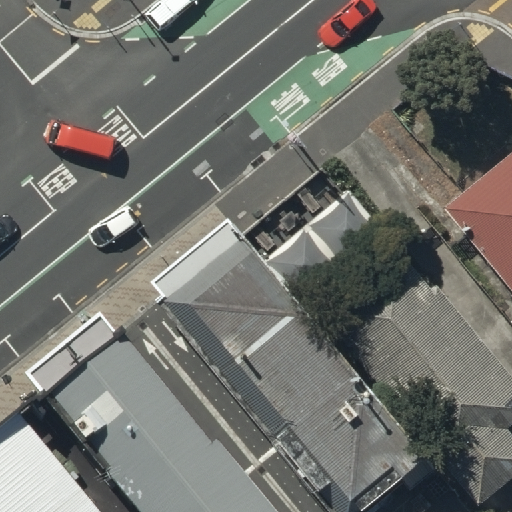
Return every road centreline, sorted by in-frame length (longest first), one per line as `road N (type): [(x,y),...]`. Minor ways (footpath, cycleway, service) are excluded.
road 1 (secondary): [(314,0),(104,171)]
road 2 (unclassified): [(104,171),(0,44)]
road 3 (secondary): [(104,171),(0,257)]
